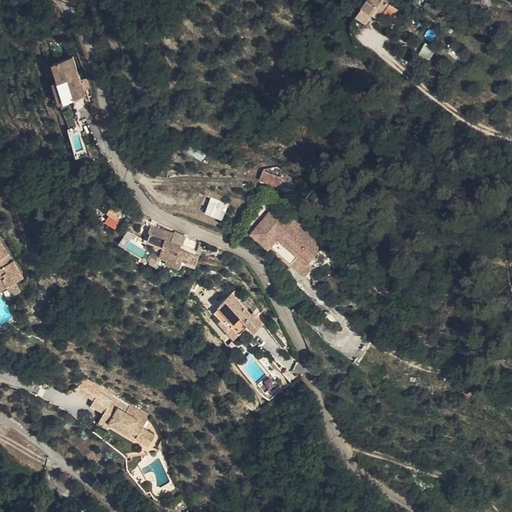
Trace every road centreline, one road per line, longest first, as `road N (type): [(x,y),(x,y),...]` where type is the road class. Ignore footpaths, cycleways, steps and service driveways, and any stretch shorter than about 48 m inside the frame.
road 1 (unclassified): [(63,0),(87,27),(108,142),(129,187),(150,209),(234,245),(260,268),(345,455),(414,511)]
road 2 (unclassified): [(130,511),(0,411)]
